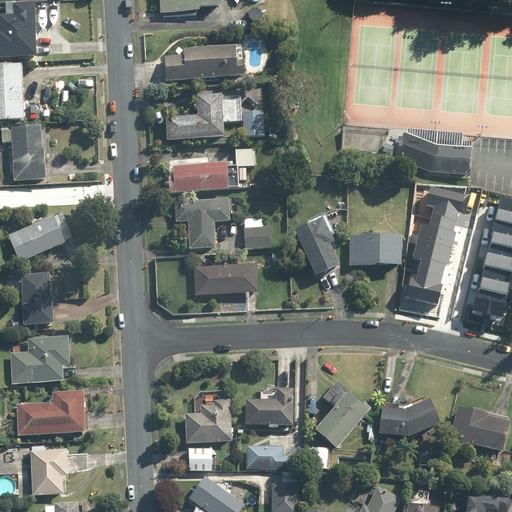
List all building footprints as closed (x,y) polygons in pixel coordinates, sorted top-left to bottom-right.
[(158,0),(159,15),(217,15),(216,0),(158,0)] [(0,62),(33,62),(33,7),(6,7),(6,18),(0,18),(0,62)] [(165,57),(165,83),(241,83),(241,52),(182,52),(182,57),(165,57)] [(0,126),(20,126),(20,70),(0,69),(0,126)] [(163,121),(163,145),(222,145),(222,127),(239,127),(239,104),(219,104),(219,100),(196,100),(196,116),(178,117),(178,121),(163,121)] [(263,114),(241,115),(241,141),(264,140),(263,114)] [(279,126),(267,126),(267,140),(279,140),(279,126)] [(0,145),(11,145),(11,186),(44,185),(44,154),(39,154),(39,130),(0,130),(0,145)] [(391,162),(428,177),(467,179),(470,147),(437,144),(404,133),(391,162)] [(167,183),(167,195),(227,195),(227,192),(237,191),(237,183),(245,183),(245,170),(255,170),(255,151),(236,151),(236,168),(207,168),(207,163),(168,163),(168,183),(167,183)] [(431,187),(427,204),(434,206),(432,215),(456,221),(459,210),(461,210),(465,195),(431,187)] [(511,199),(502,197),(496,221),(511,224),(511,199)] [(236,204),(173,204),(172,223),(185,223),(185,252),(213,252),(213,226),(226,226),(226,220),(236,220),(236,204)] [(421,222),(417,240),(452,249),(456,232),(454,231),(456,221),(432,215),(430,225),(421,222)] [(308,227),(291,235),(312,283),(336,273),(327,251),(330,249),(327,242),(331,240),(322,217),(307,223),(308,227)] [(72,247),(62,218),(6,237),(16,267),(72,247)] [(243,232),(227,232),(228,257),(244,257),(244,252),(270,252),(270,230),(260,230),(260,221),(243,221),(243,232)] [(511,224),(496,221),(491,244),(511,248),(511,224)] [(399,242),(347,239),(346,270),(398,273),(399,242)] [(452,249),(417,240),(413,257),(421,258),(419,269),(443,274),(446,264),(448,265),(452,249)] [(511,248),(491,244),(485,267),(511,272),(511,248)] [(511,272),(485,267),(480,290),(507,296),(511,273),(511,272)] [(255,269),(193,270),(194,298),(256,297),(255,269)] [(443,274),(419,269),(417,278),(411,277),(406,296),(438,304),(443,284),(441,284),(443,274)] [(46,279),(20,279),(20,333),(33,333),(33,329),(51,329),(51,299),(46,299),(46,279)] [(475,297),(472,311),(502,318),(507,296),(480,290),(479,297),(475,297)] [(9,357),(10,387),(59,387),(59,372),(65,372),(65,342),(26,342),(26,357),(9,357)] [(357,409),(346,400),(350,396),(337,385),(322,401),(332,411),(311,433),(332,452),(367,415),(359,407),(357,409)] [(243,427),(290,429),(292,389),(260,388),(259,403),(244,402),(243,427)] [(229,445),(228,396),(194,396),(194,414),(183,414),(184,446),(229,445)] [(15,408),(16,439),(82,438),(81,397),(50,397),(50,407),(15,408)] [(379,411),(375,437),(405,441),(437,426),(426,402),(400,415),(379,411)] [(473,415),(455,410),(446,440),(499,455),(509,421),(474,411),(473,415)] [(372,442),(373,428),(364,428),(362,442),(372,442)] [(304,438),(289,437),(288,458),(281,457),(282,449),(245,447),(244,471),(299,474),(300,456),(303,456),(304,438)] [(326,450),(307,450),(307,472),(327,472),(326,450)] [(44,451),(31,451),(30,499),(60,500),(61,482),(65,482),(66,456),(44,456),(44,451)] [(210,451),(186,451),(185,473),(209,474),(210,451)] [(239,511),(242,508),(202,479),(186,502),(193,508),(191,511),(239,511)] [(392,511),(398,501),(364,485),(356,503),(365,507),(363,511),(358,509),(357,511),(392,511)] [(295,511),(297,488),(271,487),(269,511),(295,511)] [(504,511),(506,501),(465,496),(463,511),(504,511)]
